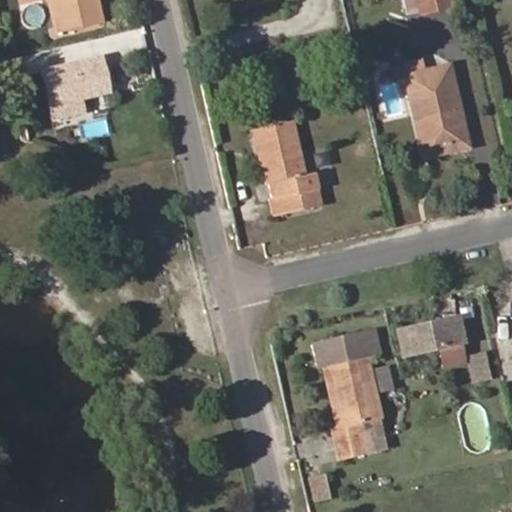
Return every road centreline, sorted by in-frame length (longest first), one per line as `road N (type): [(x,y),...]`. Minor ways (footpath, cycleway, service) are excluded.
road 1 (residential): [(158,0),(227,286)]
road 2 (residential): [(227,286),(511,225)]
road 3 (residential): [(227,286),(278,511)]
